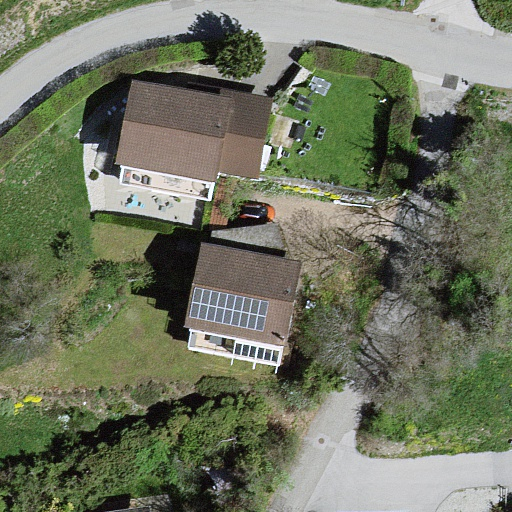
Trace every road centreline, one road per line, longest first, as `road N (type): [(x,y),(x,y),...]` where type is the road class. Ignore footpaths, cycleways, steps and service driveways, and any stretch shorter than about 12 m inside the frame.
road 1 (residential): [(285,511),(417,244),(446,51)]
road 2 (residential): [(446,51),(302,20),(203,16),(91,44),(0,106)]
